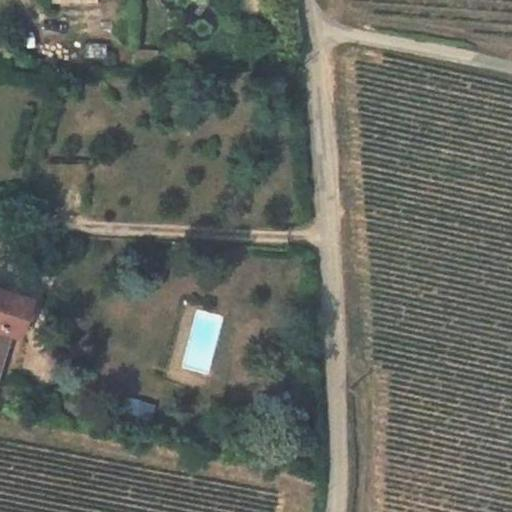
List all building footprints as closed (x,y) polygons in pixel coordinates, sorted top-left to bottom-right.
[(67,8),(69,24),(113,20),(111,4),(67,8)] [(131,49),(130,63),(157,64),(158,50),(131,49)] [(173,76),(155,77),(156,87),(174,86),(173,76)] [(0,431),(4,432),(15,378),(22,379),(36,319),(0,310),(0,431)] [(168,427),(139,420),(136,436),(165,443),(168,427)]
